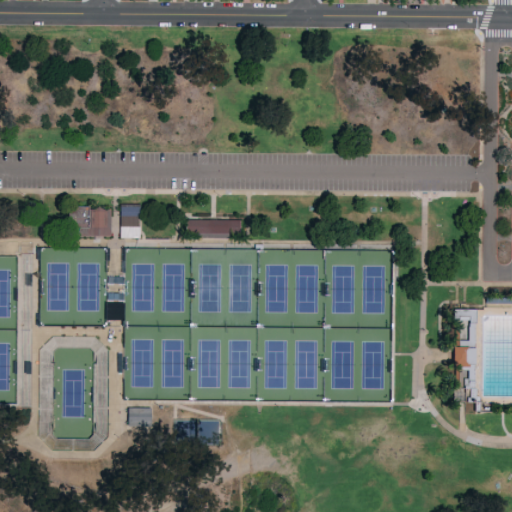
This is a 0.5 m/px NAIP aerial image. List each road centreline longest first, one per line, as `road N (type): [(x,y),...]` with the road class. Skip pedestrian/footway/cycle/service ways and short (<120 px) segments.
road 1 (tertiary): [(0,13),(511,17)]
road 2 (residential): [(511,28),(505,17),(492,37),(491,277)]
